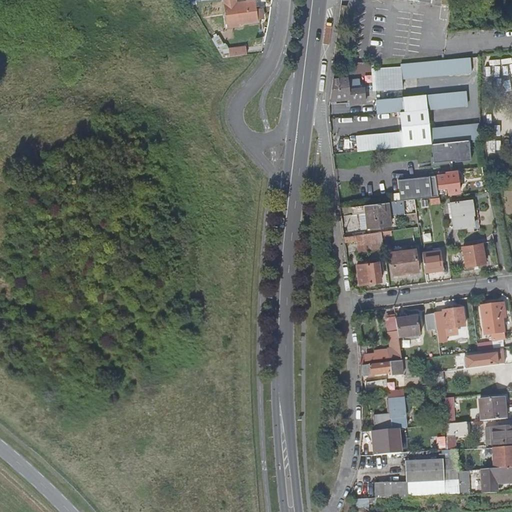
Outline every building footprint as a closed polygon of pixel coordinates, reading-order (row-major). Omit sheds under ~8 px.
[(236,4),(235,0),(223,0),(227,25),(238,24),(256,21),(256,20),(255,10),(254,2),(236,4)] [(228,48),(232,56),(242,54),(241,46),(228,48)] [(401,67),(402,69),(403,82),(473,74),(472,60),(401,67)] [(375,93),(404,90),(403,82),(402,69),(378,71),(375,93)] [(364,89),(360,89),(348,90),(347,83),(347,79),(340,80),(340,82),(332,83),(329,101),(350,99),(351,106),(366,104),(364,89)] [(348,90),(360,89),(359,82),(347,83),(348,90)] [(467,93),(405,100),(406,112),(408,132),(410,146),(480,139),(480,137),(480,126),(431,131),(429,112),(469,107),(467,93)] [(395,113),(406,112),(405,100),(394,101),(395,113)] [(410,146),(408,132),(363,136),(364,151),(410,146)] [(423,151),(413,153),(414,163),(425,162),(425,161),(429,161),(428,152),(423,152),(423,151)] [(444,175),(438,176),(440,187),(447,185),(448,193),(459,191),(456,171),(444,173),(444,175)] [(404,199),(392,200),(393,213),(406,212),(404,199)] [(470,199),(450,202),(453,227),(472,224),(471,215),(472,215),(470,199)] [(389,226),(386,203),(364,206),(367,229),(389,226)] [(380,233),(343,237),(344,243),(356,241),(357,252),(383,248),(380,233)] [(484,245),(465,248),(468,267),(487,264),(484,245)] [(414,250),(390,254),(394,275),(409,272),(409,269),(417,268),(414,250)] [(422,254),(425,273),(442,270),(438,252),(422,254)] [(359,285),(381,282),(380,275),(383,274),(382,262),(356,266),(359,285)] [(500,303),(481,306),(485,331),(484,331),(484,334),(491,333),(492,340),(505,338),(504,331),(500,303)] [(443,314),(435,315),(435,316),(437,331),(465,328),(462,309),(443,312),(443,314)] [(427,332),(437,331),(435,316),(425,317),(427,332)] [(396,321),(396,317),(387,319),(390,333),(392,333),(395,347),(400,347),(399,339),(396,321)] [(396,321),(399,339),(419,337),(416,318),(396,321)] [(483,350),(484,356),(503,353),(502,347),(483,350)] [(402,361),(401,356),(397,357),(397,354),(388,355),(388,351),(379,353),(380,356),(376,357),(376,356),(360,358),(360,367),(362,367),(401,362),(402,361)] [(466,358),(467,370),(504,365),(503,353),(484,356),(466,358)] [(393,370),(402,369),(401,362),(362,367),(364,378),(393,374),(393,370)] [(452,396),(445,397),(446,424),(453,423),(452,396)] [(483,420),(507,418),(505,397),(481,400),(483,420)] [(387,430),(406,428),(403,399),(390,400),(391,414),(375,417),(376,431),(387,430)] [(447,437),(453,437),(468,435),(467,422),(446,424),(447,437)] [(511,424),(492,426),(493,444),(511,442),(511,424)] [(376,431),(372,431),(374,454),(390,452),(387,430),(376,431)] [(511,457),(510,445),(493,446),(494,468),(497,468),(511,466),(511,457)] [(448,449),(443,450),(443,459),(445,479),(459,479),(458,472),(457,449),(454,449),(448,449)] [(445,479),(443,459),(406,461),(407,482),(445,479)] [(511,466),(497,468),(498,481),(499,492),(511,491),(511,466)] [(460,493),(470,493),(468,471),(458,472),(459,479),(460,493)] [(407,482),(376,482),(377,497),(407,496),(407,482)]
